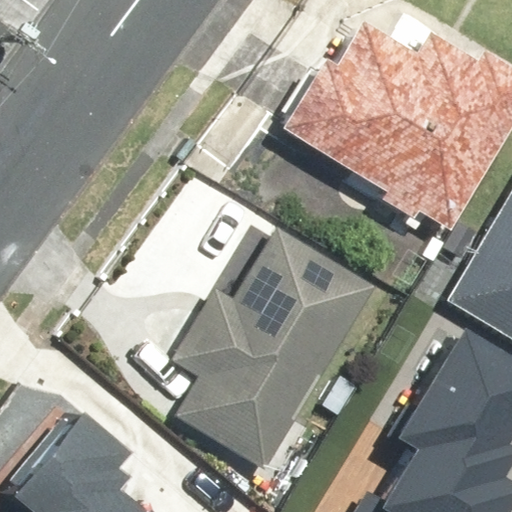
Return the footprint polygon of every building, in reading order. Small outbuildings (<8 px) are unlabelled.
[(391,28),(346,1),(271,122),(441,227),(511,111),(511,63),(467,36),(459,48),(401,12),(391,28)] [(511,157),(435,311),(511,348),(511,157)] [(362,276),(263,220),(241,259),(226,251),(164,359),(187,372),(165,411),(255,463),(362,276)] [(363,413),(304,511),(503,511),(489,504),(505,478),(489,469),(507,437),(492,428),(511,394),(511,357),(439,316),(378,421),(363,413)] [(119,511),(125,504),(93,479),(103,467),(92,458),(107,440),(61,404),(0,479),(0,491),(10,500),(0,511),(119,511)]
